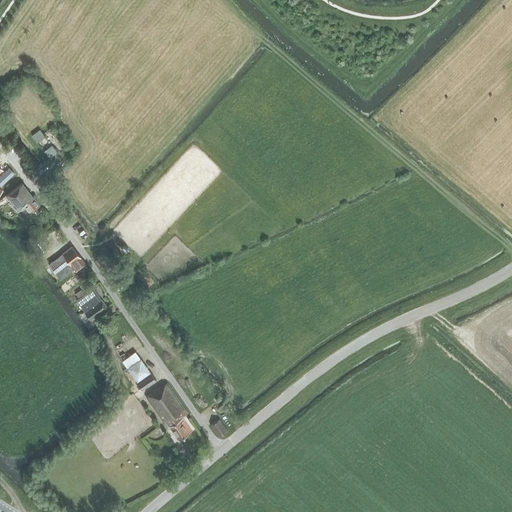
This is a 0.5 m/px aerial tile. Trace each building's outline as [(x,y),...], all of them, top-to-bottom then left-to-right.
[(41,127),(33,133),(38,140),(46,134),(41,127)] [(51,155),(58,149),(53,143),(46,149),(51,155)] [(0,181),(5,187),(16,178),(11,173),(0,181)] [(30,213),(39,205),(22,183),(6,196),(16,210),(18,208),(20,211),(25,207),(30,213)] [(41,241),(39,238),(33,242),(35,244),(33,246),(39,254),(47,249),(45,247),(48,245),(43,239),(41,241)] [(75,271),(85,264),(71,247),(49,263),(59,277),(72,267),(75,271)] [(65,285),(70,290),(75,286),(71,280),(65,285)] [(96,315),(107,308),(99,298),(92,289),(76,301),(90,320),(96,316),(96,315)] [(75,293),(79,298),(84,294),(81,290),(75,293)] [(141,391),(156,381),(151,373),(136,383),(141,391)] [(178,439),(191,431),(184,420),(182,418),(181,417),(187,414),(167,383),(146,397),(162,420),(164,419),(169,426),(178,439)] [(219,437),(227,431),(219,419),(210,425),(219,437)]
